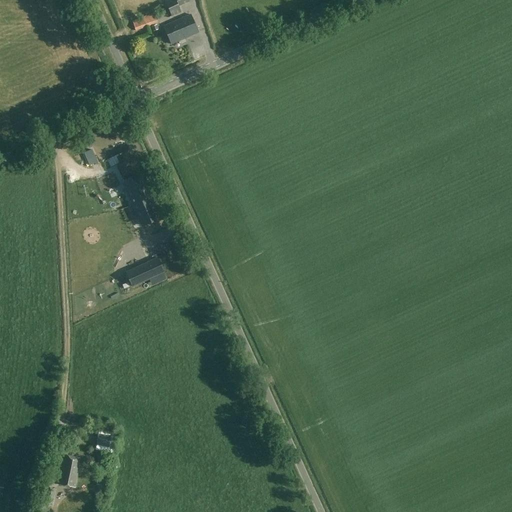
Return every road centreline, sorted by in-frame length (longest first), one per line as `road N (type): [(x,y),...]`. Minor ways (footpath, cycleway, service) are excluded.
road 1 (unclassified): [(320,511),(135,100)]
road 2 (track): [(53,138),(67,352),(57,442)]
road 3 (tertiary): [(135,100),(357,0)]
road 4 (tertiary): [(135,100),(0,162)]
